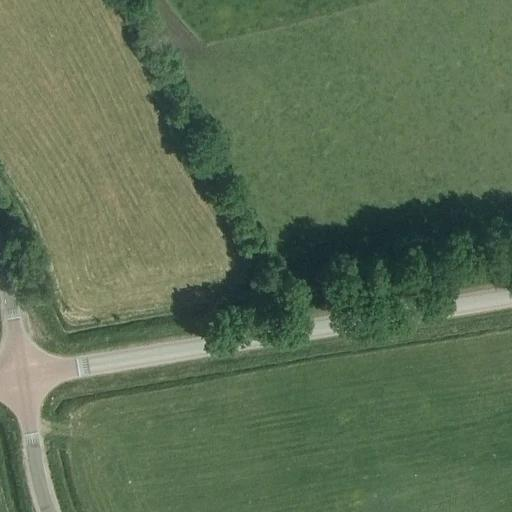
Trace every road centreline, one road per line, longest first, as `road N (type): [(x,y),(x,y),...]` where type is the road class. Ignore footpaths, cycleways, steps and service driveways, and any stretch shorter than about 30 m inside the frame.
road 1 (unclassified): [(19,377),(511,294)]
road 2 (unclassified): [(51,511),(19,377)]
